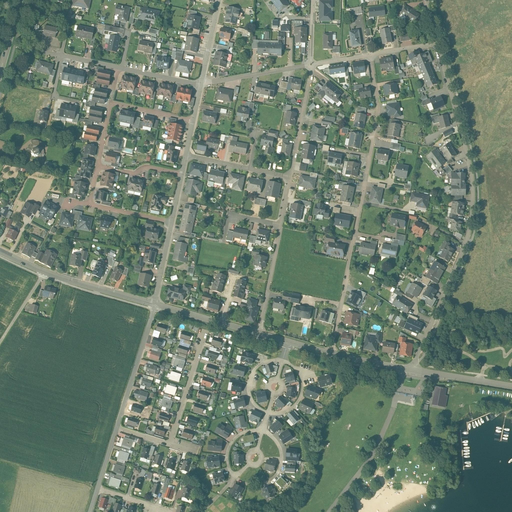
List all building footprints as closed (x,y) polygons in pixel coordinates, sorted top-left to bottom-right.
[(285,0),(283,0),(275,6),(279,12),(289,6),(285,0)] [(331,1),(324,8),(329,12),(336,5),(331,1)] [(129,9),(117,6),(115,12),(120,13),(118,20),(126,22),(129,9)] [(419,15),(405,6),(401,14),(414,23),(419,15)] [(146,9),(136,7),(133,19),(138,20),(138,19),(144,20),(146,9)] [(361,7),(351,9),(352,16),(362,14),(361,7)] [(384,7),(369,9),(370,17),(385,15),(384,7)] [(239,10),(228,8),(225,22),(236,25),(239,10)] [(159,12),(146,9),(144,20),(157,23),(159,12)] [(200,18),(189,15),(187,28),(193,30),(197,30),(200,18)] [(57,29),(44,26),(42,36),(55,38),(57,29)] [(94,29),(78,26),(76,37),(91,40),(92,40),(93,35),(94,29)] [(302,29),(294,28),(294,29),(294,34),(296,34),(296,43),(305,43),(306,29),(302,29)] [(232,31),(221,29),(219,38),(230,40),(232,31)] [(389,29),(380,30),(383,45),(392,43),(390,32),(389,29)] [(358,31),(349,32),(352,47),(361,46),(358,31)] [(333,34),(323,34),(323,49),(332,49),(332,47),(333,34)] [(116,37),(110,36),(107,51),(117,53),(120,38),(116,37)] [(199,39),(188,37),(186,43),(197,46),(199,39)] [(153,44),(140,41),(138,50),(147,52),(147,53),(151,54),(152,49),(153,44)] [(197,46),(186,43),(185,51),(196,53),(197,46)] [(258,44),(258,49),(258,56),(269,56),(270,44),(258,44)] [(278,44),(270,44),(269,56),(282,56),(282,45),(282,44),(278,44)] [(227,61),(230,61),(231,55),(216,52),(215,58),(227,61)] [(418,52),(408,56),(412,65),(416,63),(427,59),(431,58),(428,52),(420,56),(418,52)] [(170,59),(158,57),(156,67),(168,69),(170,59)] [(227,61),(215,58),(213,66),(225,68),(225,67),(229,68),(230,61),(227,61)] [(393,58),(379,60),(381,72),(394,69),(395,69),(394,67),(393,58)] [(427,59),(416,63),(420,72),(421,71),(422,74),(431,70),(428,63),(432,61),(431,58),(427,59)] [(181,61),(178,60),(175,71),(189,74),(190,71),(191,72),(191,71),(190,71),(191,63),(181,61)] [(53,66),(39,62),(36,71),(50,75),(52,70),(53,66)] [(364,63),(353,64),(354,74),(365,72),(364,66),(364,63)] [(62,65),(60,73),(64,74),(62,80),(73,82),(75,71),(67,69),(68,66),(62,65)] [(344,65),(336,66),(338,74),(345,73),(344,65)] [(336,66),(329,67),(330,75),(338,74),(336,66)] [(83,72),(75,71),(73,82),(83,84),(84,79),(87,79),(89,70),(84,69),(83,72)] [(103,71),(99,70),(99,71),(97,77),(110,79),(109,79),(110,73),(103,71)] [(431,70),(422,74),(428,88),(437,84),(431,70)] [(129,78),(123,76),(121,84),(121,88),(127,89),(129,78)] [(110,79),(97,77),(98,77),(97,83),(100,84),(109,86),(110,79)] [(136,79),(129,78),(127,89),(133,90),(134,88),(136,79)] [(292,80),(291,85),(291,89),(300,91),(302,81),(292,80)] [(148,83),(141,81),(140,89),(139,93),(145,94),(148,83)] [(342,93),(328,82),(318,96),(322,99),(325,95),(337,104),(339,100),(337,99),(342,93)] [(154,84),(148,83),(145,94),(152,95),(152,92),(154,84)] [(266,85),(257,83),(255,94),(264,96),(266,85)] [(160,84),(158,95),(164,97),(167,86),(160,84)] [(318,84),(314,90),(318,93),(322,87),(318,84)] [(392,85),(385,86),(386,96),(398,94),(396,84),(392,85)] [(276,87),(266,85),(264,96),(273,98),(276,87)] [(173,87),(167,86),(164,97),(170,98),(171,98),(171,95),(173,87)] [(185,90),(179,88),(177,96),(176,100),(177,100),(183,101),(185,90)] [(363,89),(359,90),(360,99),(364,98),(367,98),(371,97),(370,88),(367,88),(365,89),(363,89)] [(99,90),(96,89),(94,95),(105,98),(106,98),(107,92),(99,90)] [(232,92),(219,89),(216,99),(230,102),(232,92)] [(192,91),(185,90),(183,101),(189,102),(190,98),(192,91)] [(94,95),(93,95),(92,101),(92,102),(95,102),(104,104),(105,98),(94,95)] [(440,97),(430,102),(431,103),(434,110),(444,105),(440,97)] [(313,103),(308,107),(311,111),(316,106),(313,103)] [(398,103),(387,105),(389,116),(395,115),(395,117),(400,116),(398,103)] [(67,118),(69,106),(64,105),(61,107),(60,111),(59,116),(61,116),(67,118)] [(69,106),(67,118),(73,119),(74,119),(75,114),(76,110),(74,107),(69,106)] [(248,109),(239,107),(237,116),(238,117),(238,120),(242,121),(242,122),(246,122),(247,118),(248,119),(249,113),(250,110),(248,109)] [(94,108),(91,108),(89,114),(102,117),(102,116),(101,116),(103,110),(94,108)] [(49,113),(40,111),(38,120),(47,121),(49,113)] [(130,113),(126,112),(121,111),(119,122),(132,124),(133,124),(134,117),(135,114),(130,113)] [(216,114),(204,111),(202,121),(214,124),(216,114)] [(290,113),(287,112),(287,113),(288,113),(285,123),(285,124),(294,126),(294,125),(296,114),(290,113)] [(102,117),(89,114),(90,114),(89,120),(93,121),(101,123),(102,117)] [(366,116),(356,115),(354,127),(364,129),(366,116)] [(440,118),(432,120),(433,125),(440,123),(441,129),(446,128),(445,127),(449,126),(447,116),(440,118)] [(154,119),(145,117),(144,122),(143,126),(152,127),(154,119)] [(401,125),(391,123),(388,136),(395,137),(398,138),(401,125)] [(175,125),(170,124),(167,140),(172,141),(179,142),(181,136),(180,136),(182,135),(181,133),(182,127),(175,125)] [(91,127),(88,126),(88,127),(86,132),(85,132),(98,135),(99,129),(91,127)] [(321,127),(314,126),(314,127),(313,135),(312,135),(311,140),(322,142),(325,128),(321,127)] [(452,128),(443,132),(445,137),(454,133),(452,128)] [(98,135),(85,132),(84,139),(88,139),(96,141),(97,135),(98,135)] [(363,135),(352,133),(349,147),(360,149),(363,135)] [(268,136),(262,135),(260,145),(266,146),(264,154),(270,155),(272,147),(272,148),(274,138),(268,136)] [(120,140),(110,138),(108,146),(114,148),(118,148),(120,140)] [(219,141),(208,139),(207,144),(199,142),(197,150),(205,152),(206,148),(217,150),(219,142),(219,141)] [(34,140),(33,141),(31,141),(30,142),(32,145),(30,145),(29,146),(29,147),(28,147),(26,151),(26,152),(26,153),(26,154),(26,155),(27,156),(27,157),(28,157),(28,158),(29,159),(33,161),(35,161),(36,161),(37,161),(38,161),(39,160),(40,160),(41,159),(42,159),(44,154),(43,154),(44,153),(44,151),(43,151),(43,149),(46,147),(45,146),(45,145),(44,144),(43,144),(42,143),(38,141),(37,141),(36,140),(34,140)] [(248,145),(232,142),(232,143),(231,143),(231,144),(230,144),(229,153),(232,153),(232,152),(246,155),(248,145)] [(288,144),(283,143),(280,155),(290,157),(292,144),(288,144)] [(401,145),(391,143),(390,149),(400,151),(401,145)] [(313,146),(303,144),(301,158),(313,160),(314,156),(311,155),(313,146)] [(457,156),(449,144),(441,149),(449,161),(457,156)] [(96,147),(87,145),(85,154),(88,155),(94,156),(96,147)] [(390,153),(379,150),(377,160),(388,162),(390,153)] [(173,152),(169,151),(166,162),(175,163),(177,153),(173,152)] [(445,163),(436,151),(428,157),(437,169),(436,171),(441,177),(445,174),(444,173),(442,170),(440,167),(445,163)] [(117,155),(107,153),(105,161),(112,162),(115,163),(117,155)] [(342,156),(330,153),(328,160),(336,162),(335,164),(340,165),(342,156)] [(87,161),(84,160),(83,161),(82,168),(91,170),(92,162),(87,161)] [(360,165),(349,162),(348,169),(358,171),(360,165)] [(202,177),(203,177),(204,172),(205,167),(191,164),(189,174),(202,177)] [(408,168),(397,165),(395,174),(395,175),(406,178),(408,168)] [(91,170),(82,168),(80,176),(80,177),(82,177),(89,179),(91,170)] [(358,171),(348,169),(346,175),(357,177),(358,171)] [(224,173),(211,170),(210,175),(208,182),(209,182),(208,186),(213,187),(214,182),(222,183),(221,185),(222,185),(223,178),(224,173)] [(111,175),(103,173),(102,179),(113,182),(115,176),(115,175),(111,175)] [(244,177),(230,174),(229,178),(228,183),(229,183),(236,184),(235,189),(233,188),(233,189),(241,191),(244,177)] [(464,175),(452,174),(452,195),(462,195),(465,195),(465,186),(464,186),(464,175)] [(309,179),(301,177),(299,186),(314,189),(316,179),(309,178),(309,179)] [(263,181),(250,178),(247,191),(260,194),(263,181)] [(113,182),(102,179),(101,186),(109,187),(112,188),(113,182)] [(137,180),(131,179),(129,187),(128,190),(134,191),(137,180)] [(143,181),(137,180),(134,191),(141,193),(142,189),(143,181)] [(198,182),(188,180),(185,194),(195,196),(196,192),(200,193),(202,184),(198,183),(198,182)] [(79,183),(75,182),(74,188),(85,191),(87,184),(79,183)] [(280,185),(268,182),(266,196),(277,198),(280,185)] [(347,186),(343,185),(343,186),(340,201),(344,202),(351,204),(355,188),(347,186)] [(377,188),(373,187),(370,202),(380,204),(383,189),(377,188)] [(85,191),(74,188),(73,194),(73,195),(76,195),(84,197),(85,191)] [(106,193),(98,191),(96,200),(102,201),(105,202),(106,193)] [(429,197),(417,194),(416,202),(417,202),(417,206),(426,208),(429,197)] [(161,197),(153,196),(150,209),(161,211),(162,204),(160,204),(161,197)] [(40,212),(39,214),(40,215),(44,217),(51,205),(50,204),(50,203),(46,201),(40,212)] [(32,206),(26,203),(21,213),(28,217),(30,213),(34,207),(32,206)] [(300,205),(293,203),(290,218),(291,217),(300,219),(300,220),(301,220),(304,206),(300,205)] [(39,207),(33,204),(32,206),(34,207),(30,213),(35,215),(37,211),(39,207)] [(322,205),(318,204),(318,206),(316,205),(314,214),(323,216),(324,216),(325,210),(326,207),(322,207),(322,205)] [(57,207),(53,205),(52,205),(51,205),(44,217),(49,220),(50,221),(52,218),(57,207)] [(187,205),(185,205),(182,218),(183,218),(193,221),(196,208),(196,207),(187,205)] [(8,211),(3,208),(0,213),(0,215),(5,218),(8,211)] [(72,215),(62,213),(60,224),(71,227),(73,220),(74,216),(72,215)] [(351,217),(336,214),(334,224),(349,227),(351,217)] [(405,217),(393,214),(390,225),(396,226),(395,227),(399,227),(403,228),(405,217)] [(81,217),(80,216),(79,221),(78,224),(81,225),(80,229),(89,231),(92,219),(81,217)] [(105,217),(102,216),(101,222),(100,228),(115,230),(117,220),(105,218),(105,217)] [(193,221),(183,218),(181,228),(180,227),(179,231),(185,232),(190,234),(191,233),(193,221)] [(456,222),(453,221),(452,221),(451,230),(460,231),(461,223),(456,222)] [(13,230),(18,232),(21,224),(16,222),(13,230)] [(426,227),(416,222),(412,230),(422,236),(426,227)] [(153,229),(147,228),(146,236),(148,237),(150,239),(156,240),(157,240),(159,230),(153,229)] [(248,231),(235,228),(234,232),(233,237),(247,240),(248,231)] [(17,233),(10,230),(6,238),(13,241),(17,233)] [(269,232),(258,230),(256,237),(256,240),(267,242),(269,232)] [(35,248),(27,243),(21,254),(30,258),(31,256),(33,252),(35,248)] [(178,243),(177,243),(173,260),(186,262),(187,258),(184,257),(186,245),(185,244),(178,243)] [(334,244),(329,243),(331,243),(330,249),(328,250),(327,254),(343,257),(345,246),(334,244)] [(370,245),(361,243),(359,252),(374,255),(376,246),(370,245)] [(398,248),(383,245),(381,253),(390,255),(390,256),(396,257),(398,248)] [(448,247),(443,245),(441,249),(444,251),(441,257),(443,259),(443,260),(444,261),(445,260),(448,261),(454,250),(448,247)] [(57,255),(46,250),(44,255),(43,258),(53,263),(57,255)] [(88,252),(81,251),(80,257),(82,257),(81,260),(86,261),(88,252)] [(155,253),(146,251),(144,261),(153,263),(155,253)] [(41,254),(38,252),(37,254),(35,259),(34,260),(40,263),(43,258),(44,255),(41,254)] [(80,257),(72,255),(70,265),(80,267),(81,260),(82,257),(80,257)] [(266,258),(257,256),(255,265),(264,267),(265,262),(266,262),(266,258)] [(53,263),(43,258),(40,263),(50,268),(53,263)] [(112,260),(107,258),(104,264),(112,267),(115,261),(112,260)] [(445,268),(435,262),(433,266),(434,266),(431,271),(440,276),(445,268)] [(100,268),(97,266),(92,275),(101,278),(103,273),(105,270),(100,268)] [(116,267),(115,267),(114,270),(110,279),(117,282),(123,271),(116,267)] [(440,276),(431,271),(429,275),(428,275),(426,278),(430,281),(436,284),(440,276)] [(222,272),(221,275),(218,274),(216,281),(223,284),(226,277),(225,276),(226,273),(222,272)] [(150,277),(141,275),(139,284),(148,287),(150,277)] [(246,282),(238,280),(236,287),(244,289),(246,282)] [(223,284),(216,281),(215,286),(213,286),(212,290),(221,293),(223,284)] [(422,289),(413,284),(408,293),(414,296),(417,298),(422,289)] [(56,290),(45,287),(43,292),(42,296),(52,299),(54,296),(56,290)] [(183,291),(171,287),(168,296),(181,300),(182,299),(183,297),(184,298),(185,297),(186,294),(188,294),(188,292),(184,291),(185,291),(183,291)] [(244,289),(236,287),(233,297),(243,299),(244,295),(243,294),(244,289)] [(437,291),(428,287),(423,297),(432,301),(437,291)] [(366,293),(358,289),(356,294),(351,292),(346,302),(355,307),(357,308),(362,298),(364,299),(366,293)] [(403,294),(395,289),(393,293),(398,296),(401,298),(403,294)] [(212,297),(203,294),(202,300),(205,301),(209,302),(210,299),(211,300),(212,297)] [(401,298),(398,296),(393,304),(407,313),(412,305),(401,298)] [(211,300),(210,299),(209,302),(205,301),(204,306),(205,307),(207,308),(207,309),(217,312),(220,302),(211,300)] [(281,301),(275,299),(273,308),(283,310),(285,301),(283,300),(281,301)] [(37,307),(31,305),(29,312),(35,314),(37,307)] [(255,307),(248,305),(247,309),(249,309),(246,320),(254,322),(258,309),(255,307)] [(311,309),(297,306),(296,309),(292,308),(291,313),(295,313),(294,316),(309,319),(311,309)] [(376,310),(367,306),(363,313),(372,318),(376,310)] [(334,314),(322,311),(319,321),(331,324),(334,314)] [(353,314),(347,313),(347,316),(346,316),(345,323),(351,324),(351,325),(357,326),(358,320),(357,320),(358,315),(353,314)] [(416,322),(409,319),(405,328),(418,334),(422,324),(416,322)] [(168,327),(158,324),(156,330),(160,332),(165,334),(168,327)] [(191,334),(182,331),(180,338),(189,341),(191,334)] [(343,333),(341,344),(350,346),(352,335),(352,334),(349,334),(343,333)] [(163,340),(154,337),(152,344),(161,347),(163,340)] [(223,340),(213,337),(211,344),(221,347),(223,340)] [(376,338),(366,337),(365,342),(364,343),(365,344),(364,349),(376,351),(377,343),(378,339),(376,338)] [(184,345),(179,344),(179,345),(189,348),(190,346),(191,342),(181,339),(180,340),(185,342),(184,345)] [(395,345),(384,343),(382,352),(393,354),(394,350),(395,345)] [(405,344),(402,343),(400,353),(405,354),(404,356),(411,357),(412,351),(410,351),(411,345),(405,344)] [(189,348),(179,345),(177,352),(179,352),(186,354),(187,355),(189,348)] [(219,353),(210,350),(207,357),(217,360),(217,359),(218,354),(219,353)] [(157,353),(152,351),(152,352),(149,351),(147,357),(150,357),(150,358),(158,361),(160,354),(157,353)] [(254,356),(242,353),(239,361),(252,364),(254,356)] [(185,362),(176,359),(174,366),(176,367),(177,367),(178,367),(177,370),(181,372),(182,369),(182,368),(185,362)] [(217,367),(207,364),(205,371),(215,374),(217,367)] [(156,368),(147,365),(146,371),(155,374),(156,368)] [(271,367),(271,365),(266,367),(268,374),(273,372),(276,373),(278,367),(274,366),(271,367)] [(246,369),(235,366),(233,374),(243,377),(246,369)] [(180,374),(172,372),(170,379),(178,381),(180,374)] [(293,372),(285,375),(287,382),(295,380),(293,372)] [(330,376),(318,379),(320,387),(332,384),(330,376)] [(213,380),(203,377),(201,384),(211,387),(213,380)] [(152,381),(143,378),(141,384),(150,387),(152,381)] [(242,384),(233,383),(232,391),(240,393),(242,384)] [(168,385),(165,392),(169,393),(174,395),(177,388),(176,388),(168,385)] [(291,388),(288,388),(287,395),(289,397),(294,398),(296,386),(291,388)] [(320,390),(308,386),(305,394),(317,399),(320,390)] [(446,389),(436,387),(433,403),(443,404),(445,396),(446,389)] [(200,391),(199,390),(197,397),(206,400),(209,393),(200,391)] [(148,394),(139,391),(137,398),(146,401),(148,394)] [(265,391),(257,393),(259,403),(267,401),(265,391)] [(282,396),(275,402),(282,409),(288,403),(282,396)] [(447,396),(445,396),(443,404),(433,403),(432,405),(445,408),(447,396)] [(169,401),(163,399),(162,405),(169,408),(171,401),(169,401)] [(244,400),(234,402),(235,409),(246,407),(244,400)] [(309,404),(303,401),(300,409),(306,411),(305,412),(309,414),(311,409),(313,404),(310,402),(309,404)] [(142,407),(133,404),(131,410),(140,413),(142,407)] [(204,407),(195,404),(193,410),(202,413),(204,407)] [(261,415),(256,413),(253,411),(252,413),(251,417),(250,419),(254,421),(253,421),(258,423),(261,415)] [(292,412),(287,416),(290,419),(295,425),(299,420),(297,417),(292,413),(292,412)] [(170,416),(160,413),(158,419),(168,422),(170,416)] [(198,419),(189,415),(186,422),(196,426),(198,419)] [(138,420),(129,417),(127,424),(136,427),(138,420)] [(243,417),(238,418),(239,421),(236,422),(237,429),(247,427),(247,423),(244,423),(243,417)] [(270,428),(275,433),(284,425),(279,419),(270,428)] [(221,432),(220,435),(226,438),(232,428),(227,425),(226,428),(221,425),(218,430),(221,432)] [(163,428),(156,426),(154,432),(154,433),(164,436),(166,429),(163,428)] [(194,432),(184,429),(182,435),(192,439),(194,432)] [(279,437),(284,445),(294,439),(288,431),(279,437)] [(253,436),(243,438),(244,443),(245,446),(250,445),(249,443),(254,441),(253,436)] [(128,439),(124,438),(122,445),(131,448),(133,441),(128,439)] [(216,440),(216,443),(211,442),(210,447),(214,448),(214,451),(221,452),(222,440),(216,440)] [(144,448),(141,458),(147,460),(151,450),(144,448)] [(297,449),(287,448),(287,460),(297,460),(297,449)] [(129,455),(120,452),(118,458),(127,461),(129,455)] [(240,455),(240,453),(234,453),(234,461),(235,461),(235,464),(239,464),(243,464),(243,455),(240,455)] [(163,457),(156,455),(153,464),(160,466),(163,457)] [(219,458),(212,459),(212,457),(208,457),(209,463),(208,463),(209,468),(213,467),(213,468),(216,467),(220,466),(219,458)] [(176,461),(170,459),(167,468),(173,470),(176,461)] [(272,462),(267,460),(266,467),(268,468),(267,470),(272,471),(273,469),(274,469),(276,460),(272,459),(272,462)] [(191,463),(184,460),(181,470),(188,472),(191,463)] [(121,467),(116,465),(114,471),(122,474),(124,468),(121,467)] [(223,473),(213,476),(216,484),(226,481),(223,473)] [(280,477),(275,483),(281,488),(286,483),(282,479),(280,477)] [(121,480),(115,478),(115,479),(112,478),(109,485),(118,488),(120,481),(121,480)] [(144,481),(137,479),(134,488),(141,490),(144,481)] [(160,486),(154,484),(151,493),(157,495),(160,486)] [(243,489),(235,485),(232,491),(230,490),(229,493),(234,496),(238,499),(240,495),(243,489)] [(272,486),(262,489),(266,501),(276,498),(272,486)] [(174,490),(167,488),(164,497),(171,499),(174,490)] [(191,490),(184,488),(181,497),(188,499),(191,490)] [(102,498),(99,507),(105,509),(108,500),(102,498)] [(115,503),(114,503),(114,504),(111,511),(118,511),(121,505),(115,503)]
